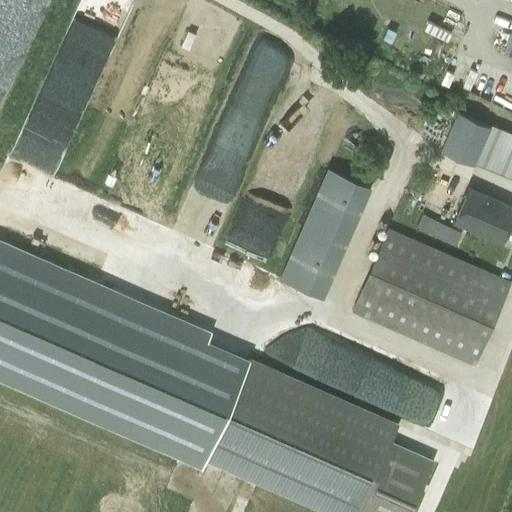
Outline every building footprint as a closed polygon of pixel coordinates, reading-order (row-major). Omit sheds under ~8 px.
[(244,73),(272,89),(290,58),(261,42),(244,73)] [(472,164),(474,161),(511,174),(511,134),(458,111),(441,151),(472,164)] [(293,249),(280,278),(321,296),(334,266),(369,186),(328,168),(293,249)] [(431,180),(422,176),(416,189),(425,193),(431,180)] [(249,182),(244,202),(293,214),(298,195),(249,182)] [(503,244),(511,224),(511,204),(468,185),(452,222),(503,244)] [(416,225),(444,239),(455,245),(461,233),(422,214),(416,225)] [(474,363),(510,282),(388,229),(353,310),(474,363)] [(0,245),(0,376),(201,464),(205,455),(334,511),(408,511),(431,461),(388,443),(396,425),(247,359),(249,355),(0,245)] [(358,347),(269,314),(257,347),(345,380),(358,347)]
